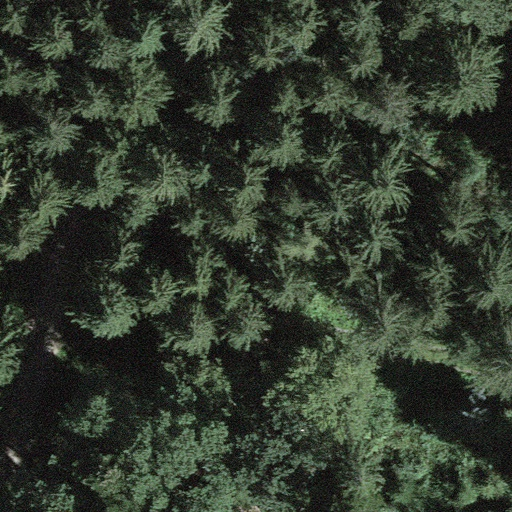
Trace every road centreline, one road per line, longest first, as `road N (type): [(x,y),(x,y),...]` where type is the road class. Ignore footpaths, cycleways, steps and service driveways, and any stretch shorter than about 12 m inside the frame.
road 1 (track): [(223,0),(99,170),(0,489)]
road 2 (track): [(511,378),(66,287)]
